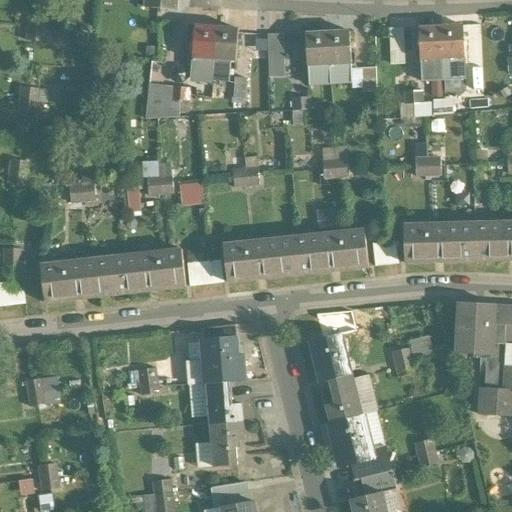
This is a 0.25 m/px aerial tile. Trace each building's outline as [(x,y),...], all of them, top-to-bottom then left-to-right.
[(177,0),(136,0),(136,3),(145,4),(145,9),(177,11),(177,0)] [(45,19),(27,17),(24,41),(42,43),(45,19)] [(216,29),(195,28),(192,59),(197,60),(214,61),(216,29)] [(462,28),(440,29),(442,60),(459,60),(463,59),(462,28)] [(238,31),(216,29),(214,61),(213,70),(212,74),(229,75),(230,62),(235,63),(238,31)] [(440,29),(419,30),(420,62),(442,60),(440,29)] [(402,31),(389,32),(390,54),(403,53),(402,31)] [(257,43),(257,53),(268,52),(269,77),(286,76),(285,32),(267,33),(267,42),(257,43)] [(349,34),(327,35),(329,66),(350,65),(349,34)] [(327,35),(306,36),(309,87),(330,86),(329,66),(327,35)] [(214,61),(197,60),(196,69),(213,70),(214,61)] [(442,60),(420,62),(421,83),(443,82),(442,60)] [(459,60),(442,60),(443,82),(460,81),(459,60)] [(245,82),(233,81),(231,100),(243,101),(245,82)] [(38,90),(20,89),(17,113),(35,115),(38,90)] [(180,90),(171,89),(170,102),(180,102),(180,90)] [(190,90),(180,90),(180,102),(189,103),(190,90)] [(413,93),(404,95),(404,106),(413,106),(413,93)] [(422,93),(413,93),(413,106),(422,105),(422,93)] [(300,99),(291,100),(292,113),(301,112),(300,99)] [(309,99),(300,99),(301,112),(310,111),(309,99)] [(441,160),(416,161),(416,178),(441,177),(441,160)] [(27,163),(11,161),(7,186),(24,188),(27,163)] [(348,161),(323,163),(325,182),(349,180),(348,161)] [(258,169),(233,171),(235,190),(260,188),(258,169)] [(172,177),(147,180),(149,197),(174,195),(172,177)] [(203,180),(180,181),(181,205),(204,203),(203,180)] [(95,185),(70,187),(71,205),(96,203),(95,185)] [(511,224),(475,226),(475,262),(511,260),(511,224)] [(475,226),(404,228),(406,264),(475,262),(475,226)] [(363,233),(294,240),(298,276),(367,269),(363,233)] [(294,240),(224,248),(228,284),(298,276),(294,240)] [(392,243),(383,244),(387,267),(396,266),(392,243)] [(383,244),(373,246),(376,268),(387,267),(383,244)] [(20,251),(3,250),(2,275),(19,276),(20,251)] [(182,253),(112,260),(116,296),(186,289),(182,253)] [(112,260),(42,268),(46,304),(116,296),(112,260)] [(219,263),(188,266),(190,288),(222,285),(219,263)] [(20,285),(0,287),(0,308),(22,306),(20,285)] [(511,312),(495,312),(496,306),(458,304),(454,356),(485,358),(484,391),(480,392),(478,417),(511,419),(511,312)] [(342,335),(310,343),(315,362),(324,360),(330,382),(352,377),(342,335)] [(236,342),(204,344),(208,385),(231,384),(229,361),(238,360),(236,342)] [(410,350),(392,355),(395,366),(414,362),(410,350)] [(414,362),(395,366),(398,378),(417,373),(414,362)] [(157,369),(140,372),(142,384),(159,382),(157,369)] [(352,377),(330,382),(335,403),(326,407),(330,424),(362,416),(352,377)] [(43,381),(24,383),(28,408),(46,406),(43,381)] [(159,382),(142,384),(143,397),(160,395),(159,382)] [(231,384),(208,385),(210,426),(244,424),(242,407),(233,408),(231,384)] [(362,416),(330,424),(335,443),(344,439),(350,464),(372,458),(362,416)] [(244,424),(210,426),(214,469),(238,466),(236,442),(245,441),(244,424)] [(432,439),(415,443),(419,457),(435,453),(432,439)] [(435,453),(419,457),(421,469),(438,465),(435,453)] [(55,467),(37,469),(40,494),(57,492),(55,467)] [(393,472),(354,482),(358,500),(382,494),(397,490),(393,472)] [(171,482),(154,484),(155,496),(172,493),(171,482)] [(172,493),(155,496),(157,509),(174,506),(172,493)] [(358,500),(350,502),(352,511),(386,511),(382,494),(358,500)] [(254,511),(253,503),(222,509),(222,511),(254,511)]
